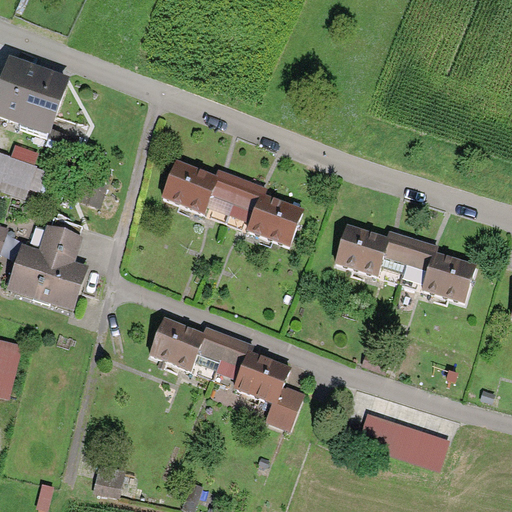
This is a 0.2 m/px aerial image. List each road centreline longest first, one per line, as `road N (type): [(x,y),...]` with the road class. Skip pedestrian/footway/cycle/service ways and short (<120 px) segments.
road 1 (residential): [(0,30),(349,167),(511,217)]
road 2 (residential): [(511,429),(113,283)]
